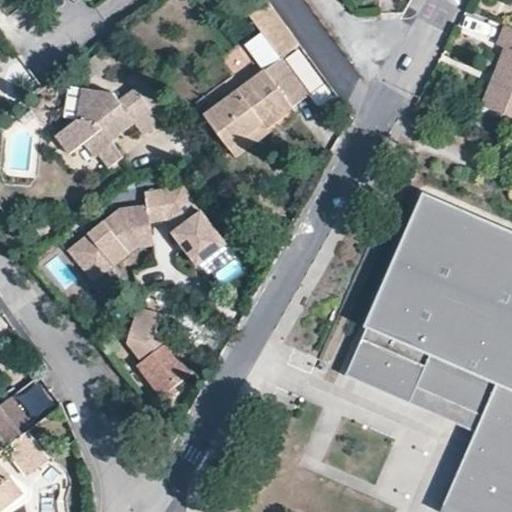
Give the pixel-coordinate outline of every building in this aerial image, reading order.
[(261,0),(256,0),(246,10),(287,55),(301,45),(261,0)] [(495,106),(511,115),(511,27),(510,26),(495,106)] [(282,59),(203,115),(235,153),(310,96),(282,59)] [(0,74),(0,92),(8,87),(0,74)] [(77,119),(48,143),(58,161),(79,148),(105,172),(126,157),(115,139),(136,126),(146,136),(160,124),(131,93),(119,103),(112,94),(82,88),(77,119)] [(123,210),(69,247),(86,272),(108,257),(113,266),(134,252),(154,249),(152,226),(170,222),(184,236),(178,244),(201,271),(230,251),(185,187),(147,193),(148,206),(123,210)] [(511,511),(511,236),(425,197),(343,376),(404,404),(411,390),(475,419),(469,433),(436,505),(451,511),(511,511)] [(139,366),(163,397),(194,373),(170,342),(161,349),(154,341),(156,313),(133,309),(129,345),(142,363),(139,366)] [(22,406),(49,396),(43,380),(16,389),(22,406)] [(475,419),(411,390),(404,404),(469,433),(475,419)] [(12,398),(0,408),(0,433),(4,439),(28,422),(12,398)] [(0,511),(23,493),(0,464),(0,511)]
